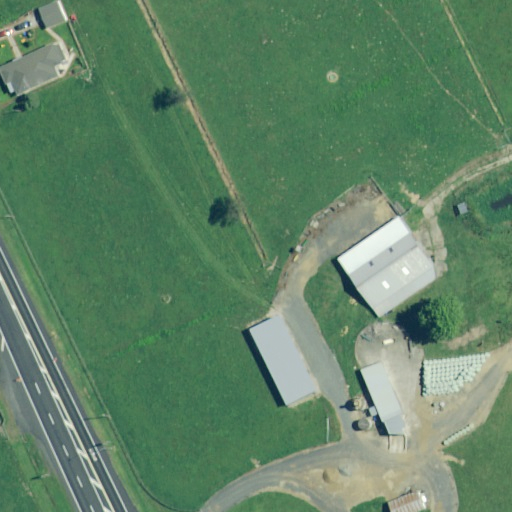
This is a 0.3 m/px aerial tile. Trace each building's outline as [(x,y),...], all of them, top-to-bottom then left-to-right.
[(70,21),(62,1),(42,9),(51,29),(70,21)] [(68,65),(59,44),(2,69),(15,99),(32,91),(63,77),(59,69),(68,65)] [(444,276),(403,217),(342,259),(382,318),(444,276)] [(366,371),(379,405),(373,407),(376,417),(383,414),(386,423),(389,422),(395,437),(412,430),(386,363),(366,371)] [(418,511),(427,509),(420,491),(391,503),(395,511),(418,511)]
